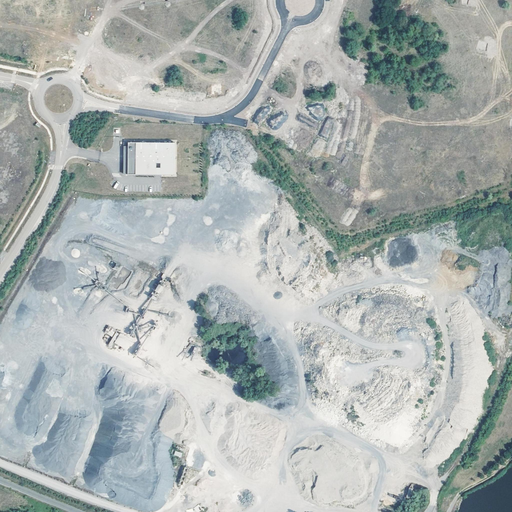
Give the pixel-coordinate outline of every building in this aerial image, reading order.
[(124,174),(175,175),(175,144),(129,144),(129,147),(124,147),(124,174)] [(159,284),(154,290),(159,294),(164,288),(159,284)] [(115,342),(127,349),(132,339),(120,332),(115,342)] [(178,483),(184,466),(180,464),(174,481),(178,483)] [(182,484),(188,467),(185,465),(178,483),(182,484)] [(406,497),(413,500),(418,487),(411,484),(406,497)]
